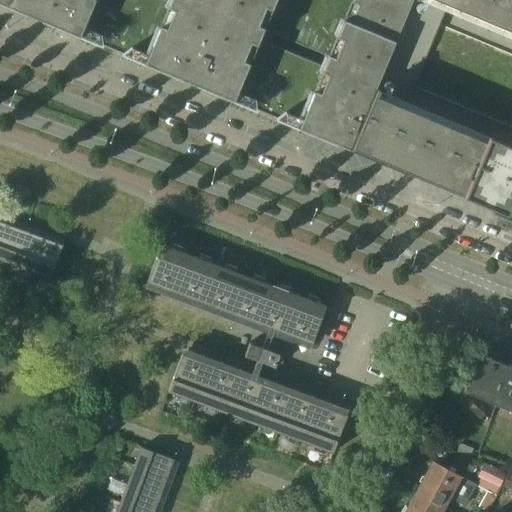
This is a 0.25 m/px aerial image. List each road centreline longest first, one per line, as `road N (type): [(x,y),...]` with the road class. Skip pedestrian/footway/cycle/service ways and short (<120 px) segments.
road 1 (residential): [(511,249),(0,38)]
road 2 (secondary): [(468,266),(0,79)]
road 3 (secondary): [(0,112),(460,285)]
road 4 (residential): [(356,511),(400,433),(448,312)]
